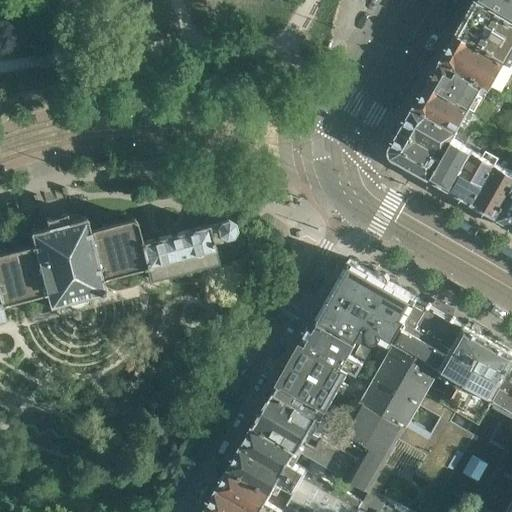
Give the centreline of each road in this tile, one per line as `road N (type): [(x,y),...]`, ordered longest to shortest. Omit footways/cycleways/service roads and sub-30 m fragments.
road 1 (residential): [(178,511),(349,207)]
road 2 (tertiary): [(393,0),(321,128),(329,184),(349,207)]
road 3 (tertiary): [(349,207),(511,301)]
road 4 (tertiary): [(511,265),(376,188),(367,158)]
road 5 (tertiary): [(367,158),(374,116),(443,0)]
